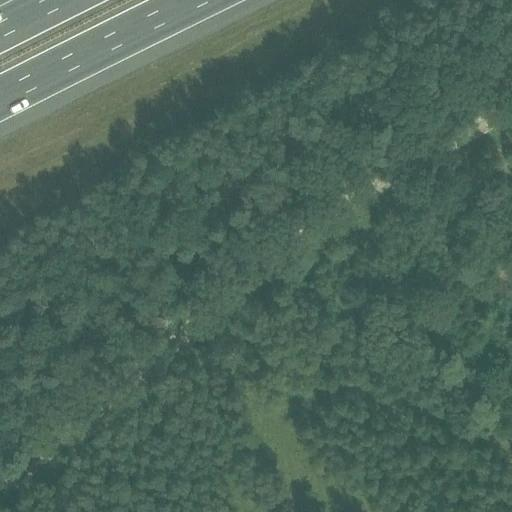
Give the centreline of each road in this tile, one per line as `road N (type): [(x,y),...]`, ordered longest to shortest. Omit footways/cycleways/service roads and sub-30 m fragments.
road 1 (track): [(511,102),(290,253),(0,495)]
road 2 (motorway): [(0,99),(196,0)]
